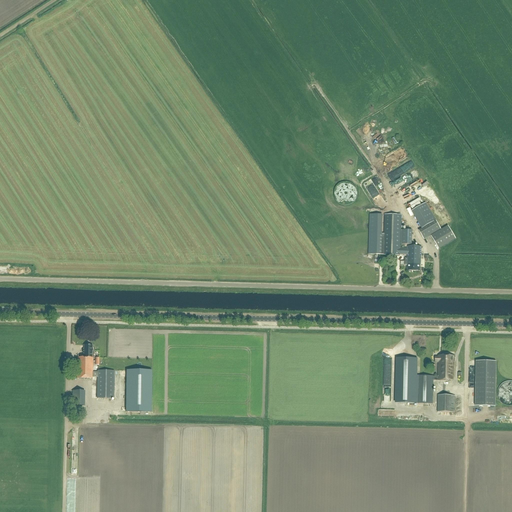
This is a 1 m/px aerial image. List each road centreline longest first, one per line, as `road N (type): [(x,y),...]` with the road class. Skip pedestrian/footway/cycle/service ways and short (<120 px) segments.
road 1 (unclassified): [(511,292),(0,279)]
road 2 (tertiary): [(511,325),(0,313)]
